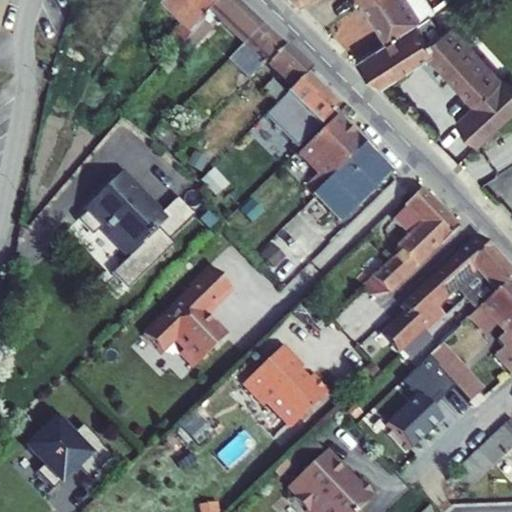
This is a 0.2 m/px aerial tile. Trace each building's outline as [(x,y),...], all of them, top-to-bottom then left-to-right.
[(130,0),(122,0),(112,19),(117,21),(121,14),(124,16),(133,2),(130,0)] [(145,0),(168,20),(158,32),(169,42),(190,18),(198,9),(206,0),(145,0)] [(224,0),(206,0),(198,9),(231,39),(247,22),(245,20),(224,0)] [(397,0),(388,7),(383,0),(375,0),(366,6),(389,41),(422,20),(410,1),(410,0),(419,0),(420,0),(397,0)] [(430,17),(422,20),(389,41),(355,63),(380,90),(430,55),(477,108),(472,113),(491,133),(511,113),(511,86),(508,81),(501,88),(455,36),(446,42),(430,17)] [(201,28),(190,18),(169,42),(156,56),(167,65),(201,28)] [(271,45),(247,22),(231,39),(253,60),(255,62),(271,45)] [(229,41),(214,57),(227,68),(233,62),(226,55),(234,47),(229,41)] [(298,71),(271,45),(255,62),(253,60),(237,78),(244,85),(261,67),(282,88),(292,77),(298,71)] [(324,107),(292,77),(282,88),(254,117),(285,148),(324,107)] [(480,144),(491,133),(472,113),(461,123),(480,144)] [(313,180),(351,143),(324,116),(286,152),(306,172),(293,185),(301,192),(313,180)] [(477,147),(480,144),(461,123),(457,127),(477,147)] [(379,173),(351,143),(313,180),(301,192),(330,222),(379,173)] [(108,265),(123,281),(162,243),(140,221),(148,213),(108,173),(75,206),(77,208),(68,217),(83,233),(93,224),(121,252),(108,265)] [(446,226),(408,189),(392,205),(395,208),(383,220),(397,235),(385,246),(364,267),(346,285),(350,289),(356,295),(373,294),(427,239),(430,243),(446,226)] [(166,196),(140,221),(158,239),(183,214),(166,196)] [(464,237),(444,254),(461,271),(445,285),(453,294),(459,301),(461,303),(417,345),(422,351),(458,317),(470,306),(498,279),(501,276),(464,237)] [(381,321),(370,333),(386,350),(402,335),(410,328),(413,331),(434,312),(426,303),(445,285),(461,271),(444,254),(388,303),(393,308),(381,321)] [(197,266),(128,333),(145,349),(158,336),(169,347),(165,352),(179,366),(213,333),(200,320),(197,323),(196,322),(196,320),(194,320),(193,319),(189,319),(189,311),(194,306),(195,308),(217,287),(216,286),(198,267),(197,266)] [(511,294),(498,279),(470,306),(494,333),(485,341),(492,348),(483,356),(501,376),(506,372),(509,374),(511,371),(511,294)] [(415,333),(413,331),(410,328),(402,335),(407,341),(415,333)] [(444,341),(369,411),(407,452),(442,420),(429,406),(454,384),(470,401),(486,386),(444,341)] [(267,348),(228,386),(254,410),(257,407),(278,428),(314,394),(297,377),(292,382),(283,373),(287,369),(267,348)] [(53,409),(19,442),(36,459),(28,466),(45,483),(69,460),(81,473),(105,450),(75,418),(68,425),(53,409)] [(488,425),(476,437),(492,455),(505,443),(488,425)] [(313,447),(299,433),(281,450),(295,465),(313,447)] [(476,437),(433,476),(450,494),(492,455),(476,437)] [(350,476),(346,480),(313,447),(295,465),(278,481),(286,490),(282,493),(298,509),(301,506),(307,511),(342,511),(360,495),(358,492),(362,488),(350,476)] [(424,511),(416,503),(406,511),(424,511)]
